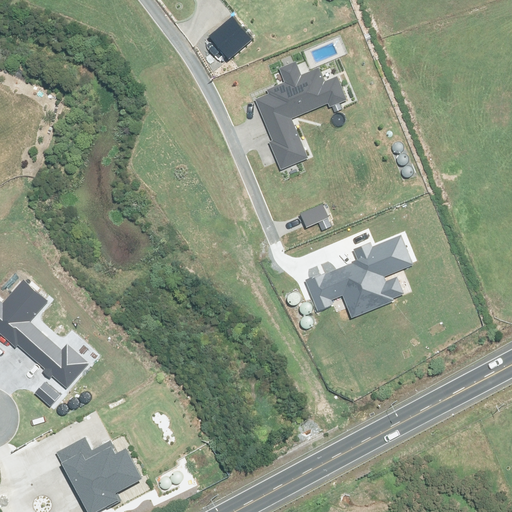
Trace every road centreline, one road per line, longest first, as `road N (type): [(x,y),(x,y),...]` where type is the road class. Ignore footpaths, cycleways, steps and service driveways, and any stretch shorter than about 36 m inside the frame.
road 1 (trunk): [(511,362),(227,511)]
road 2 (residential): [(154,0),(205,67),(278,239)]
